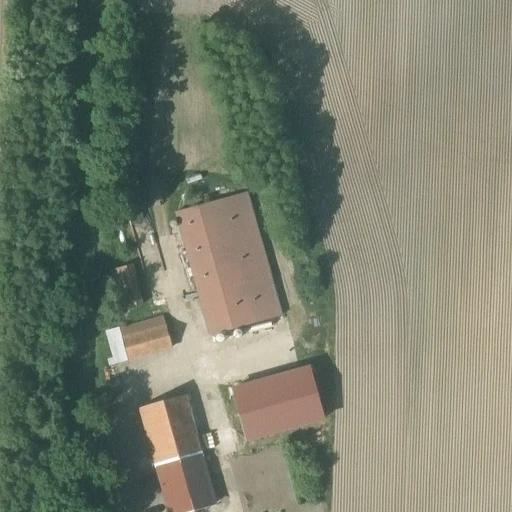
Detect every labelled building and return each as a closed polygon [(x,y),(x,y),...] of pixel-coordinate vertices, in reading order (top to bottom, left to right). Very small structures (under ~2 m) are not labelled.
[(252,323),(224,197),(189,204),(218,331),(252,323)] [(199,307),(122,327),(129,355),(207,334),(199,307)] [(263,405),(258,389),(231,396),(246,451),(273,443),(270,430),(277,428),(272,403),(263,405)] [(142,410),(163,487),(184,481),(209,473),(186,397),(142,410)] [(209,473),(184,481),(193,511),(245,511),(255,509),(242,463),(209,473)] [(170,511),(193,511),(184,481),(163,487),(170,511)]
